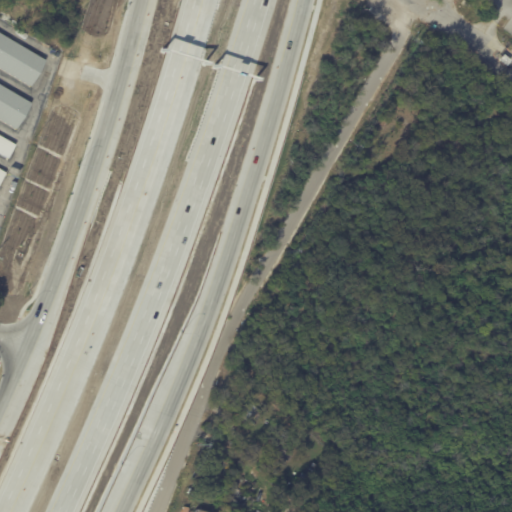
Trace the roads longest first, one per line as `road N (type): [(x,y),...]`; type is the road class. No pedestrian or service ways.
road 1 (residential): [(154,511),(228,329),(419,2)]
road 2 (motorway): [(70,511),(176,258),(258,0)]
road 3 (motorway): [(199,0),(124,246),(13,511)]
road 4 (secondary): [(130,485),(234,228),(303,0)]
road 5 (secondary): [(151,0),(70,261),(0,427)]
